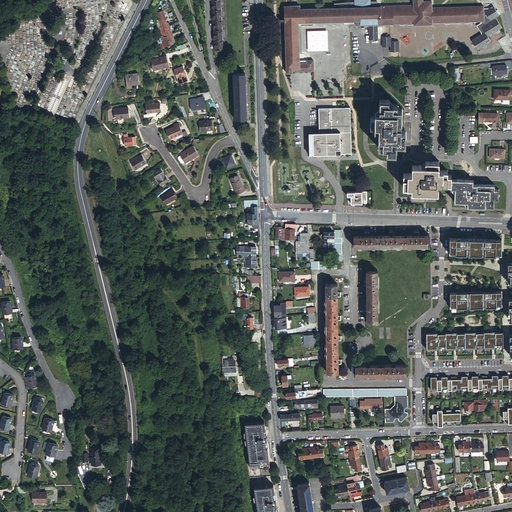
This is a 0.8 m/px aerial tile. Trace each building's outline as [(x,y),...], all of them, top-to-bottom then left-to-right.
[(220,0),(211,0),(212,3),(212,5),(211,5),(211,10),(212,10),(221,9),(220,0)] [(377,1),(369,1),(369,0),(354,0),(355,2),(334,3),(334,8),(299,9),(299,5),(284,6),(286,73),(292,73),(292,71),(313,70),(313,60),(306,61),(306,63),(300,64),(298,22),(323,22),(355,21),(356,25),(364,24),(364,26),(369,26),(369,39),(377,38),(377,26),(384,26),(384,24),(413,23),(413,24),(431,24),(432,23),(432,22),(452,21),(473,21),(481,20),(481,22),(477,24),(477,25),(481,33),(472,39),(474,42),(473,43),(475,45),(478,48),(481,46),(486,47),(486,43),(490,40),(487,35),(495,30),(496,31),(498,29),(498,28),(501,26),(498,21),(499,21),(499,19),(498,17),(497,17),(496,17),(495,17),(494,16),(499,13),(496,8),(495,9),(492,4),(492,5),(490,6),(489,7),(487,4),(432,6),(431,1),(422,1),(422,0),(412,0),(413,4),(377,6),(377,1)] [(221,14),(221,9),(212,10),(212,13),(213,14),(212,15),(212,20),(213,20),(221,19),(221,15),(221,14)] [(156,15),(159,22),(164,20),(166,20),(163,13),(156,15)] [(213,30),(221,30),(221,19),(213,20),(213,23),(213,24),(212,24),(212,30),(213,30)] [(164,20),(159,22),(162,30),(169,27),(168,24),(167,24),(166,25),(165,23),(164,20)] [(161,39),(172,34),(169,27),(162,30),(162,31),(158,33),(161,39)] [(214,39),(222,39),(222,35),(221,33),(221,30),(213,30),(213,33),(213,35),(212,35),(213,40),(214,39)] [(158,42),(160,47),(164,46),(163,43),(174,39),(172,34),(161,39),(161,41),(158,42)] [(382,36),(382,46),(390,46),(390,50),(398,50),(398,40),(390,41),(390,36),(382,36)] [(164,46),(160,47),(160,49),(161,51),(164,50),(163,48),(172,45),(175,43),(174,39),(163,43),(164,46)] [(213,50),(222,49),(222,39),(214,39),(214,42),(214,44),(213,44),(213,50)] [(155,72),(168,67),(165,57),(151,62),(155,72)] [(491,74),(493,73),(493,74),(506,73),(505,64),(492,65),(492,67),(490,67),(491,74)] [(174,70),(179,82),(188,78),(182,66),(174,70)] [(124,74),(126,86),(131,85),(131,84),(139,83),(138,72),(124,74)] [(246,118),(245,72),(234,73),(236,118),(246,118)] [(494,89),(494,98),(503,98),(509,99),(510,99),(510,89),(494,89)] [(405,143),(405,129),(401,129),(402,122),(402,121),(402,108),(398,107),(398,103),(393,103),(389,99),(389,98),(380,98),(380,97),(380,98),(379,98),(379,111),(375,111),(375,115),(370,115),(370,121),(370,124),(370,125),(371,125),(374,129),(378,129),(378,147),(382,147),(387,147),(386,151),(396,151),(396,147),(401,147),(401,143),(405,143)] [(189,100),(191,110),(205,108),(205,103),(202,104),(202,99),(189,100)] [(145,105),(146,113),(159,111),(158,103),(145,105)] [(114,110),(115,119),(129,116),(128,107),(114,110)] [(310,154),(351,152),(349,107),(332,108),(328,108),(319,108),(319,132),(309,133),(310,154)] [(497,120),(497,111),(483,111),(478,111),(478,121),(483,121),(483,120),(497,120)] [(203,121),(204,130),(216,128),(215,120),(203,121)] [(183,132),(178,122),(173,124),(174,126),(166,130),(170,138),(183,132)] [(124,135),(124,146),(132,145),(132,142),(135,142),(135,138),(132,138),(131,136),(129,136),(128,135),(124,135)] [(193,146),(180,155),(186,163),(192,159),(192,160),(199,155),(193,146)] [(490,149),(490,157),(503,157),(503,149),(490,149)] [(130,162),(135,170),(147,162),(142,154),(130,162)] [(227,166),(235,163),(231,154),(223,156),(224,159),(223,159),(225,165),(226,164),(227,166)] [(424,191),(427,191),(428,191),(437,192),(437,183),(450,184),(450,178),(450,175),(446,174),(446,170),(438,170),(438,162),(424,161),(424,165),(411,165),(411,173),(403,173),(402,186),(407,186),(411,186),(411,191),(410,195),(424,195),(424,191)] [(162,170),(154,175),(162,188),(170,182),(162,170)] [(235,177),(229,182),(239,194),(245,189),(235,177)] [(472,179),(450,178),(450,184),(449,187),(454,187),(454,191),(454,200),(462,201),(467,201),(467,205),(471,205),(471,202),(475,202),(475,205),(493,206),(493,197),(497,197),(497,188),(493,188),(493,184),(471,183),(472,179)] [(167,191),(157,198),(162,206),(172,198),(167,191)] [(359,191),(346,192),(346,195),(350,195),(350,203),(359,203),(359,191)] [(244,213),(244,218),(258,218),(257,199),(243,200),(244,206),(248,206),(249,213),(247,213),(244,213)] [(258,218),(244,218),(244,225),(253,224),(253,228),(258,228),(258,218)] [(297,225),(286,224),(286,229),(285,238),(286,244),(287,244),(287,238),(290,239),(295,239),(295,234),(296,234),(297,225)] [(285,238),(286,229),(282,229),(282,228),(277,227),(277,237),(281,237),(281,238),(285,238)] [(310,252),(308,233),(301,234),(302,242),(297,242),(297,246),(297,253),(310,252)] [(335,242),(335,238),(335,233),(325,233),(325,242),(335,242)] [(429,235),(419,235),(415,235),(394,235),(390,235),(369,236),(365,236),(354,236),(355,246),(429,246),(429,235)] [(450,238),(450,254),(502,255),(502,239),(450,238)] [(236,252),(236,257),(245,257),(248,257),(256,256),(256,247),(240,247),(240,251),(236,252)] [(256,267),(256,256),(248,257),(248,267),(256,267)] [(337,269),(336,261),(335,261),(311,262),(311,269),(312,269),(337,269)] [(244,268),(244,276),(249,276),(255,275),(254,271),(248,272),(248,267),(244,268)] [(295,272),(279,272),(279,281),(295,281),(295,272)] [(367,272),(367,282),(365,282),(365,287),(367,287),(367,306),(365,306),(365,311),(367,311),(367,321),(378,321),(377,272),(367,272)] [(338,297),(338,293),(338,284),(327,284),(327,371),(339,371),(338,363),(338,360),(338,340),(338,336),(338,320),(338,316),(338,297)] [(309,287),(295,287),(295,295),(309,295),(309,287)] [(450,292),(451,308),(502,306),(502,291),(450,292)] [(242,293),(239,293),(239,297),(241,297),(241,302),(239,302),(239,307),(249,307),(249,297),(248,297),(248,293),(245,293),(244,293),(244,292),(242,292),(242,293)] [(9,302),(1,303),(3,314),(7,313),(8,320),(11,320),(11,313),(9,302)] [(248,327),(253,327),(252,317),(251,317),(251,314),(242,314),(242,318),(245,318),(245,320),(247,320),(248,327)] [(275,328),(280,328),(280,329),(286,329),(285,317),(274,318),(275,328)] [(427,349),(504,347),(503,331),(426,333),(427,349)] [(314,341),(314,339),(314,335),(305,336),(306,346),(309,346),(311,346),(317,345),(316,340),(314,341)] [(11,339),(12,351),(21,350),(20,338),(11,339)] [(222,358),(224,373),(234,372),(234,369),(235,369),(234,356),(227,357),(226,353),(223,354),(222,358)] [(356,376),(366,376),(366,378),(371,378),(372,376),(391,376),(391,377),(396,377),(396,375),(406,375),(406,365),(356,366),(356,376)] [(30,371),(31,382),(40,381),(38,369),(30,371)] [(431,377),(431,389),(511,387),(511,377),(509,378),(509,375),(503,375),(503,378),(499,378),(498,375),(492,375),(492,378),(479,379),(478,376),(472,376),(472,379),(468,379),(468,376),(462,376),(462,379),(448,380),(448,376),(442,377),(442,380),(437,380),(437,377),(431,377)] [(407,388),(324,389),(324,396),(350,396),(355,396),(395,396),(407,396),(407,388)] [(4,393),(1,404),(10,406),(13,395),(4,393)] [(38,396),(35,395),(33,395),(30,405),(38,407),(41,397),(38,396)] [(382,407),(382,399),(372,400),(365,400),(365,401),(360,401),(360,408),(369,407),(369,410),(371,411),(377,411),(378,410),(378,407),(382,407)] [(408,407),(408,399),(395,399),(395,404),(391,408),(385,408),(386,422),(394,421),(394,420),(396,418),(399,418),(400,421),(402,421),(403,420),(403,417),(404,415),(407,416),(408,414),(408,412),(406,411),(405,409),(407,407),(408,407)] [(466,409),(485,409),(484,403),(487,403),(487,399),(475,400),(475,401),(465,402),(466,409)] [(287,402),(288,409),(298,408),(298,410),(311,409),(310,401),(287,402)] [(344,406),(330,407),(330,418),(344,417),(344,406)] [(507,423),(511,422),(511,406),(508,407),(508,410),(503,410),(504,418),(507,418),(507,423)] [(457,424),(461,424),(461,409),(456,409),(456,412),(452,412),(452,409),(447,409),(447,412),(443,413),(443,409),(438,410),(438,413),(433,413),(433,421),(436,421),(437,425),(444,425),(443,420),(447,420),(447,425),(453,425),(452,420),(456,420),(457,424)] [(322,419),(322,410),(317,411),(317,413),(313,414),(310,414),(311,419),(314,419),(322,419)] [(281,414),(281,425),(284,425),(284,421),(302,419),(302,413),(281,414)] [(3,416),(0,426),(0,428),(8,430),(11,418),(3,416)] [(45,417),(42,427),(51,429),(53,419),(45,417)] [(245,424),(252,474),(259,473),(258,467),(267,466),(267,472),(272,471),(271,465),(270,465),(264,422),(245,424)] [(32,436),(29,448),(37,450),(40,438),(32,436)] [(1,440),(0,442),(0,451),(6,453),(9,442),(1,440)] [(472,450),(471,440),(463,440),(463,443),(458,444),(459,451),(472,450)] [(480,440),(471,440),(472,450),(484,450),(484,442),(480,443),(480,440)] [(437,441),(428,442),(428,452),(440,451),(441,456),(445,456),(445,449),(440,450),(440,444),(437,444),(437,441)] [(48,453),(48,455),(47,459),(55,461),(59,445),(51,442),(47,453),(48,453)] [(428,452),(428,442),(420,442),(420,445),(416,445),(416,452),(428,452)] [(378,444),(381,456),(391,455),(389,446),(386,447),(385,443),(378,444)] [(349,450),(350,458),(360,456),(358,444),(351,445),(352,449),(349,450)] [(310,447),(312,457),(324,456),(322,448),(320,448),(319,446),(310,447)] [(299,459),(312,457),(310,447),(302,448),(303,451),(298,452),(299,459)] [(91,448),(91,465),(101,465),(100,448),(91,448)] [(509,450),(497,450),(498,460),(509,459),(509,450)] [(391,455),(381,456),(383,468),(390,467),(389,463),(392,463),(391,455)] [(360,456),(350,458),(352,467),(353,466),(355,466),(356,470),(363,469),(360,456)] [(32,462),(29,473),(38,475),(41,464),(32,462)] [(426,467),(427,477),(436,476),(435,466),(433,466),(432,464),(428,464),(428,467),(426,467)] [(322,469),(308,471),(309,478),(323,476),(322,469)] [(259,473),(252,474),(254,487),(255,487),(257,511),(277,511),(274,485),(272,471),(267,472),(269,482),(262,483),(262,480),(260,479),(259,473)] [(267,472),(259,473),(260,479),(262,480),(262,483),(269,482),(267,472)] [(347,478),(348,484),(356,483),(360,482),(363,481),(361,475),(347,478)] [(436,476),(427,477),(429,487),(431,487),(431,490),(436,489),(436,486),(438,486),(437,479),(436,476)] [(407,477),(385,481),(387,493),(410,488),(408,477),(407,477)] [(298,484),(298,485),(302,511),(314,511),(310,482),(298,484)] [(348,484),(350,493),(354,493),(362,491),(360,485),(356,486),(356,483),(348,484)] [(337,496),(350,493),(348,484),(340,485),(340,489),(336,489),(337,496)] [(511,494),(511,485),(506,487),(506,489),(503,489),(504,495),(507,494),(511,493),(511,495),(511,494)] [(32,491),(32,500),(46,500),(45,491),(32,491)] [(475,492),(477,501),(483,500),(483,499),(487,498),(490,497),(489,492),(486,493),(486,491),(479,492),(475,492)] [(472,503),(477,501),(475,492),(466,494),(466,497),(465,497),(463,497),(464,502),(467,502),(471,501),(472,503)] [(436,500),(438,509),(444,508),(444,506),(448,505),(450,505),(449,500),(447,500),(446,498),(436,500)] [(432,510),(438,509),(436,500),(433,501),(426,502),(427,504),(424,505),(424,510),(428,509),(432,508),(432,510)]
